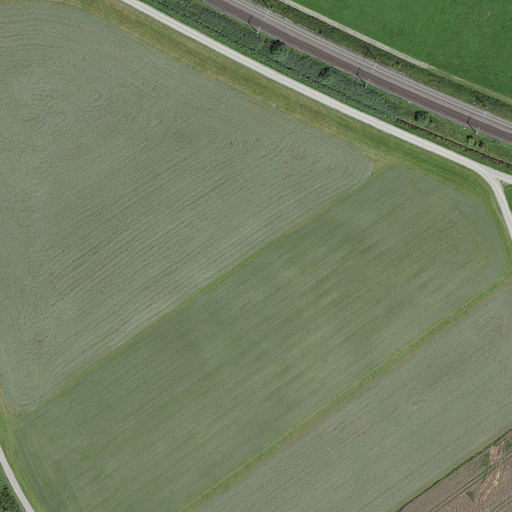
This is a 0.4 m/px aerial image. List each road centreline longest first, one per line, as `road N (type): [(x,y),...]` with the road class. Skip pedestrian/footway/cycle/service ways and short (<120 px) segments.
road 1 (track): [(511,221),(489,174),(126,0)]
road 2 (track): [(285,0),(511,101)]
